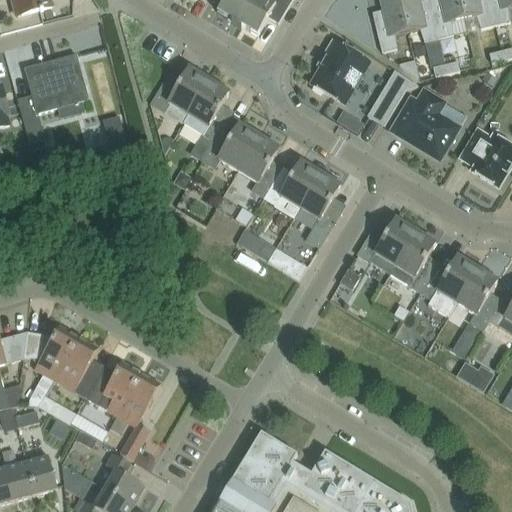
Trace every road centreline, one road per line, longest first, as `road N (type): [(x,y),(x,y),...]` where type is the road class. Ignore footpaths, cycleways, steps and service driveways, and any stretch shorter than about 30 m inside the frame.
road 1 (residential): [(0,299),(49,289),(248,406)]
road 2 (residential): [(266,375),(382,173)]
road 3 (residential): [(446,511),(428,472),(266,375)]
road 4 (residential): [(269,78),(132,0)]
road 5 (residential): [(382,173),(284,115),(269,78)]
road 6 (residential): [(511,231),(477,230),(382,173)]
road 7 (residential): [(184,511),(248,406)]
